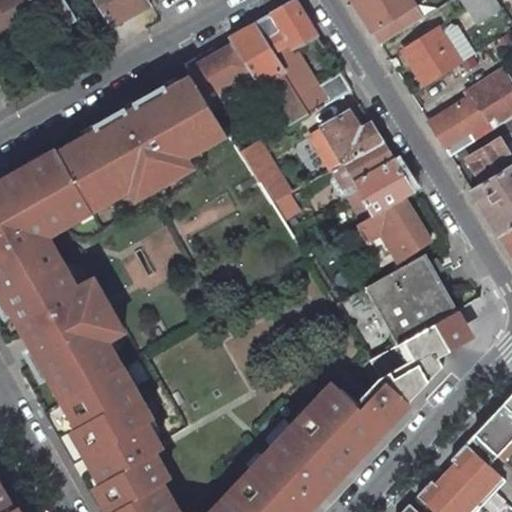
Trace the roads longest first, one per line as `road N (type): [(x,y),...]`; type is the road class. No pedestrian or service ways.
road 1 (residential): [(331,0),(511,292)]
road 2 (residential): [(0,139),(234,0)]
road 3 (residential): [(511,341),(351,511)]
road 4 (residential): [(71,511),(0,386)]
